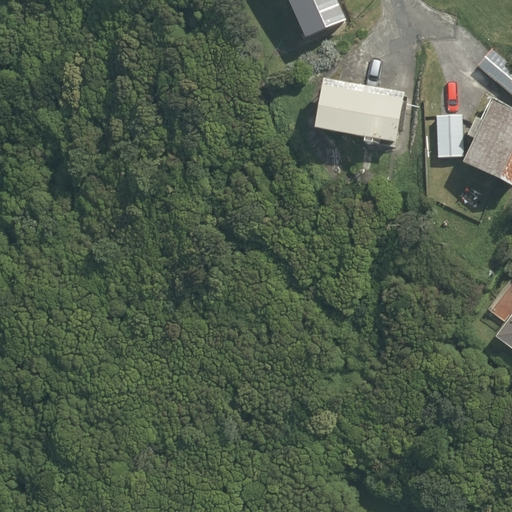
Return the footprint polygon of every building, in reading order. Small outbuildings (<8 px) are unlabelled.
[(340,0),(293,0),(311,42),(350,23),(340,0)] [(511,65),(494,50),(479,67),(511,94),(511,65)] [(409,95),(330,82),(322,133),(370,141),(369,144),(384,147),(384,143),(402,146),(409,95)] [(472,138),(479,142),(468,165),(511,187),(511,107),(495,99),(485,122),(481,121),(472,138)] [(464,117),(439,118),(441,160),(466,159),(464,117)] [(511,348),(511,321),(499,339),(511,348)]
